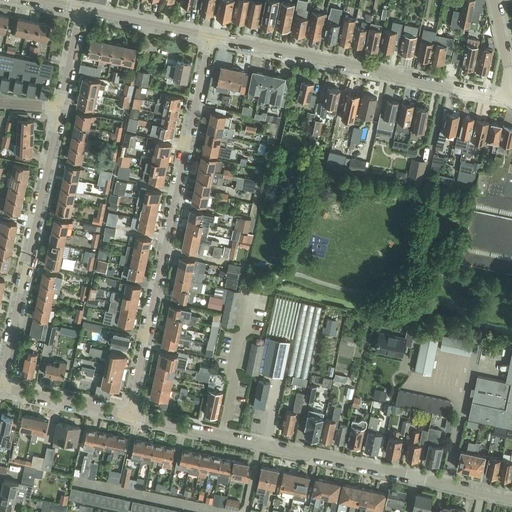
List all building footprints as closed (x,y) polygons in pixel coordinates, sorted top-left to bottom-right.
[(202,0),(200,12),(213,15),(215,0),(202,0)] [(231,18),(233,8),(235,0),(234,0),(220,0),(217,17),(231,20),(231,18)] [(233,8),(231,18),(234,18),(233,20),(246,23),(250,0),(237,0),(237,4),(236,9),(233,8)] [(255,0),(250,0),(246,23),(258,26),(261,9),(263,2),(255,0)] [(274,29),(277,12),(279,0),(266,0),(261,26),(274,29)] [(308,19),(309,10),(309,11),(306,10),(308,1),(308,0),(308,1),(302,0),(297,0),(296,9),(298,10),(297,16),(296,16),(292,33),(305,35),(308,19)] [(455,24),(467,26),(467,30),(469,30),(470,27),(475,4),(475,0),(463,0),(461,16),(456,15),(455,24)] [(290,30),(293,13),(294,6),(281,3),(276,27),(278,28),(278,30),(282,31),(284,29),(290,30)] [(341,24),(340,24),(343,9),(332,7),(330,13),(324,39),(337,42),(341,24)] [(325,23),(327,14),(312,10),(311,19),(307,36),(320,38),(323,22),(325,23)] [(338,42),(351,45),(355,27),(355,25),(356,20),(344,17),(338,42)] [(14,34),(25,36),(28,21),(17,19),(14,34)] [(28,21),(25,36),(36,39),(39,23),(28,21)] [(355,27),(351,45),(364,47),(368,29),(366,29),(367,23),(362,22),(361,28),(355,27)] [(39,23),(36,39),(41,40),(40,43),(46,44),(50,25),(39,23)] [(371,23),(366,48),(377,50),(383,25),(371,23)] [(384,29),(380,49),(382,49),(382,51),(387,52),(388,50),(393,51),(399,24),(395,23),(393,31),(384,29)] [(403,39),(402,43),(400,53),(402,53),(401,55),(407,56),(407,54),(413,55),(419,27),(406,24),(405,27),(403,39)] [(421,38),(417,58),(430,61),(434,42),(436,34),(436,32),(436,31),(423,29),(423,30),(421,38)] [(434,42),(430,61),(443,64),(446,52),(451,53),(455,38),(436,34),(434,42)] [(95,63),(99,64),(104,40),(91,37),(90,38),(88,46),(90,47),(88,56),(97,58),(97,60),(95,59),(95,63)] [(474,70),(480,43),(480,40),(468,38),(462,67),(474,70)] [(104,40),(99,64),(103,64),(104,61),(102,61),(102,59),(111,61),(115,42),(104,40)] [(115,42),(111,61),(118,62),(117,68),(121,68),(126,44),(115,42)] [(493,50),(495,51),(494,43),(493,43),(489,44),(488,47),(481,45),(476,70),(488,73),(493,50)] [(126,44),(121,68),(125,69),(127,64),(134,65),(137,48),(137,47),(126,44)] [(454,51),(452,61),(462,64),(464,53),(454,51)] [(0,54),(0,88),(7,89),(13,57),(0,54)] [(13,57),(7,89),(20,92),(27,59),(13,57)] [(27,59),(20,92),(34,95),(40,62),(27,59)] [(168,65),(166,77),(174,79),(173,79),(188,82),(191,64),(178,61),(177,67),(168,65)] [(40,62),(34,95),(47,97),(49,86),(48,86),(43,85),(44,77),(50,79),(53,65),(40,62)] [(218,86),(229,88),(234,67),(228,66),(228,67),(222,66),(218,85),(218,86)] [(97,74),(98,69),(87,67),(86,74),(96,76),(97,74)] [(234,67),(229,88),(241,91),(240,92),(244,93),(249,73),(245,73),(245,71),(239,70),(239,69),(234,67)] [(138,71),(136,84),(148,86),(150,73),(138,71)] [(253,71),(248,97),(248,98),(253,99),(253,97),(259,98),(265,73),(253,71)] [(265,73),(259,98),(259,101),(264,102),(264,99),(270,100),(275,76),(265,73)] [(275,76),(270,100),(276,102),(275,104),(284,106),(287,94),(289,83),(285,82),(286,78),(275,76)] [(83,77),(80,91),(98,95),(101,81),(83,77)] [(309,102),(309,106),(314,107),(316,96),(312,94),(314,84),(302,81),(298,100),(309,102)] [(121,94),(120,100),(130,102),(134,85),(128,84),(126,95),(121,94)] [(336,114),(336,112),(341,90),(328,87),(324,105),(322,105),(321,108),(320,116),(326,117),(327,113),(336,114)] [(95,109),(98,95),(80,91),(77,105),(95,109)] [(347,92),(342,119),(355,122),(361,95),(359,95),(358,93),(354,93),(353,94),(347,92)] [(158,98),(157,103),(180,108),(182,98),(162,93),(161,99),(158,98)] [(363,95),(359,115),(372,118),(377,98),(363,95)] [(135,97),(132,107),(140,109),(143,99),(140,98),(135,97)] [(384,114),(381,113),(377,127),(393,131),(399,103),(387,100),(384,114)] [(155,113),(162,114),(178,117),(180,108),(157,103),(155,113)] [(398,121),(396,130),(406,132),(409,132),(410,128),(410,124),(414,106),(408,104),(402,103),(398,121)] [(420,132),(424,133),(429,109),(417,106),(410,138),(418,140),(420,132)] [(131,108),(129,117),(138,119),(140,110),(131,108)] [(212,112),(210,122),(235,127),(236,123),(231,122),(232,117),(212,112)] [(78,113),(75,124),(90,128),(92,121),(96,122),(97,117),(78,113)] [(443,132),(440,131),(438,141),(445,142),(447,133),(455,135),(460,116),(447,113),(443,132)] [(17,119),(16,131),(32,132),(33,120),(27,120),(27,114),(16,114),(16,119),(17,119)] [(156,121),(155,123),(176,127),(178,117),(162,114),(161,119),(154,118),(154,120),(156,121)] [(266,117),(265,120),(280,123),(281,117),(267,114),(266,117)] [(458,135),(455,146),(463,147),(460,160),(461,161),(461,163),(459,172),(458,180),(474,184),(477,170),(472,169),(473,166),(465,164),(465,161),(466,160),(471,137),(470,137),(474,119),(464,117),(460,135),(458,135)] [(139,120),(129,118),(127,129),(136,131),(139,120)] [(320,135),(323,121),(314,119),(311,133),(320,135)] [(471,137),(466,160),(471,161),(474,145),(477,145),(478,143),(486,144),(486,141),(490,123),(476,120),(473,138),(471,137)] [(151,133),(152,133),(158,134),(174,137),(176,127),(155,123),(153,122),(150,122),(149,128),(152,129),(151,133)] [(210,122),(207,132),(223,135),(224,130),(234,132),(235,127),(210,122)] [(490,123),(486,141),(494,142),(492,151),(496,152),(498,152),(503,126),(490,123)] [(75,124),(73,136),(88,139),(95,141),(97,135),(95,134),(96,129),(90,128),(75,124)] [(496,152),(493,167),(490,166),(489,170),(492,171),(492,173),(480,171),(476,191),(475,193),(487,196),(511,201),(511,170),(509,170),(510,164),(510,163),(511,152),(511,127),(503,126),(498,152),(496,152)] [(16,131),(15,143),(32,144),(32,132),(16,131)] [(114,140),(119,141),(121,134),(115,133),(111,132),(110,136),(112,139),(114,139),(114,140)] [(207,132),(205,142),(226,146),(227,142),(228,137),(223,135),(207,132)] [(143,145),(140,144),(140,142),(135,141),(136,135),(126,133),(124,144),(134,146),(134,147),(142,149),(143,145)] [(3,135),(1,141),(9,143),(11,137),(3,135)] [(73,136),(70,147),(85,150),(88,139),(73,136)] [(150,144),(149,150),(155,152),(170,155),(172,145),(157,142),(157,141),(152,140),(152,138),(148,137),(147,143),(150,144)] [(224,157),(226,146),(205,142),(203,152),(224,157)] [(31,156),(32,144),(15,143),(15,155),(31,156)] [(119,154),(125,156),(125,155),(126,155),(131,156),(132,149),(128,148),(129,146),(126,145),(121,144),(119,154)] [(83,162),(85,150),(70,147),(68,159),(83,162)] [(408,148),(407,156),(416,158),(417,150),(408,148)] [(132,157),(141,159),(168,165),(170,155),(155,152),(154,157),(142,154),(141,155),(133,154),(132,157)] [(117,165),(120,165),(123,166),(125,156),(119,154),(117,165)] [(338,170),(338,171),(344,172),(344,170),(347,157),(347,155),(341,154),(338,170)] [(431,164),(431,165),(443,167),(445,157),(439,156),(439,155),(435,154),(434,154),(431,164)] [(202,156),(199,167),(215,170),(217,160),(202,156)] [(250,159),(242,157),(240,164),(249,166),(250,159)] [(344,170),(348,171),(364,174),(367,162),(351,158),(347,157),(344,170)] [(165,175),(168,165),(141,159),(139,164),(146,165),(145,170),(165,175)] [(416,177),(415,182),(414,185),(420,187),(422,178),(423,178),(426,162),(412,159),(409,176),(416,177)] [(473,166),(472,169),(477,170),(480,171),(481,163),(474,162),(474,163),(473,165),(473,166)] [(7,174),(11,175),(26,178),(29,168),(13,164),(12,171),(7,170),(7,174)] [(117,177),(128,180),(131,168),(123,166),(120,165),(117,177)] [(66,166),(64,177),(79,180),(80,174),(84,175),(85,170),(66,166)] [(197,180),(212,183),(218,184),(219,176),(222,177),(232,179),(234,171),(224,169),(224,173),(214,171),(215,170),(199,167),(197,180)] [(145,170),(143,180),(163,185),(165,175),(145,170)] [(11,175),(8,187),(24,190),(26,178),(11,175)] [(64,177),(62,187),(77,191),(79,180),(64,177)] [(248,191),(254,192),(257,180),(245,178),(243,189),(248,191)] [(133,193),(128,192),(125,192),(127,183),(116,180),(114,193),(132,197),(133,193)] [(197,180),(194,191),(209,194),(212,183),(197,180)] [(8,187),(6,198),(21,202),(24,190),(8,187)] [(62,187),(59,199),(74,202),(77,191),(62,187)] [(141,188),(139,198),(159,203),(162,192),(141,188)] [(194,191),(192,203),(207,206),(209,194),(194,191)] [(461,261),(511,271),(511,201),(487,196),(475,193),(461,261)] [(109,202),(111,203),(118,204),(119,204),(121,196),(111,194),(109,202)] [(0,204),(0,209),(3,211),(18,214),(21,202),(6,198),(1,198),(0,204)] [(139,198),(136,208),(157,212),(159,203),(139,198)] [(72,215),(74,202),(59,199),(56,212),(72,215)] [(141,213),(140,219),(155,222),(157,212),(136,208),(136,212),(141,213)] [(191,210),(189,220),(210,225),(210,220),(214,221),(215,215),(212,214),(191,210)] [(106,224),(116,227),(119,214),(109,212),(106,224)] [(94,217),(92,223),(102,225),(103,219),(97,218),(94,217)] [(155,222),(140,219),(133,217),(131,227),(153,232),(155,222)] [(241,219),(238,230),(248,233),(249,229),(250,225),(250,223),(251,221),(251,220),(241,217),(241,219)] [(55,219),(52,231),(67,234),(69,228),(73,229),(74,223),(55,219)] [(1,220),(0,224),(0,232),(14,235),(16,224),(1,220)] [(189,220),(186,230),(207,235),(210,225),(189,220)] [(106,227),(104,234),(105,234),(111,235),(114,236),(116,229),(106,227)] [(186,230),(184,240),(210,245),(211,241),(206,240),(207,235),(186,230)] [(52,231),(50,242),(65,245),(67,234),(52,231)] [(0,232),(0,244),(12,246),(14,235),(0,232)] [(247,241),(248,236),(249,235),(240,233),(239,240),(247,241)] [(136,241),(134,247),(149,250),(152,240),(131,235),(130,240),(136,241)] [(209,250),(210,245),(184,240),(182,250),(198,253),(203,254),(204,249),(209,250)] [(238,245),(240,245),(239,247),(249,249),(250,244),(240,242),(240,241),(233,240),(229,258),(235,260),(238,245)] [(50,242),(48,253),(63,257),(65,245),(50,242)] [(101,242),(99,249),(101,250),(107,251),(108,243),(101,242)] [(0,244),(0,256),(9,258),(12,246),(0,244)] [(221,258),(223,248),(215,246),(213,256),(221,258)] [(127,251),(127,255),(147,259),(149,250),(134,247),(133,252),(127,251)] [(231,248),(225,247),(222,257),(229,259),(231,248)] [(99,250),(97,258),(106,260),(108,251),(107,251),(101,250),(99,249),(99,250)] [(60,269),(63,257),(48,253),(45,265),(60,269)] [(125,264),(130,266),(145,269),(147,259),(127,255),(126,259),(125,264)] [(0,269),(6,270),(9,258),(0,256),(0,269)] [(181,257),(178,268),(199,272),(202,262),(181,257)] [(99,260),(97,271),(107,273),(109,262),(99,260)] [(229,264),(226,276),(238,279),(241,267),(229,264)] [(123,271),(122,275),(143,280),(145,269),(130,266),(129,272),(123,271)] [(178,268),(176,277),(202,283),(192,280),(193,275),(198,276),(199,272),(178,268)] [(43,272),(41,284),(60,288),(60,287),(56,286),(57,281),(61,282),(62,276),(43,272)] [(176,277),(174,287),(195,292),(200,293),(202,283),(176,277)] [(238,281),(227,278),(225,287),(236,289),(238,281)] [(120,283),(118,293),(139,297),(141,287),(120,283)] [(41,284),(39,295),(54,299),(55,293),(59,294),(60,288),(41,284)] [(88,297),(91,298),(91,297),(95,298),(96,293),(97,288),(91,287),(88,297)] [(193,302),(195,292),(174,287),(172,297),(193,302)] [(228,289),(227,295),(239,297),(240,292),(228,289)] [(113,292),(111,301),(111,302),(137,307),(139,297),(118,293),(113,292)] [(39,295),(36,307),(51,310),(54,299),(39,295)] [(210,295),(210,297),(208,307),(221,309),(223,298),(210,295)] [(227,295),(226,301),(238,303),(239,297),(227,295)] [(99,299),(95,298),(91,297),(91,298),(89,305),(97,307),(99,299)] [(225,304),(225,307),(237,309),(238,303),(226,301),(225,304)] [(115,307),(114,312),(120,313),(135,317),(137,307),(111,302),(110,306),(115,307)] [(168,315),(195,321),(200,322),(201,317),(191,315),(192,310),(170,305),(168,315)] [(36,307),(34,318),(49,321),(51,310),(36,307)] [(225,307),(223,313),(236,315),(237,309),(225,307)] [(133,327),(135,317),(120,313),(114,312),(112,323),(133,327)] [(223,315),(222,318),(235,321),(236,315),(223,313),(223,315)] [(213,320),(212,325),(219,326),(219,324),(221,324),(222,318),(223,315),(221,314),(220,322),(213,320)] [(168,315),(166,325),(187,330),(187,329),(182,328),(183,323),(194,325),(195,321),(168,315)] [(222,318),(221,324),(233,327),(235,321),(222,318)] [(335,333),(338,321),(328,319),(325,331),(335,333)] [(33,321),(30,337),(41,339),(44,323),(33,321)] [(82,327),(82,328),(93,331),(95,324),(83,322),(82,327)] [(52,344),(56,326),(49,325),(45,342),(52,344)] [(166,325),(164,335),(191,341),(192,335),(186,334),(187,330),(166,325)] [(212,325),(210,335),(217,336),(219,326),(212,325)] [(406,337),(404,345),(411,346),(412,341),(415,331),(415,330),(407,329),(407,330),(405,337),(406,337)] [(415,371),(431,374),(440,334),(423,331),(416,329),(415,332),(415,331),(412,341),(421,343),(415,371)] [(109,342),(111,343),(111,345),(128,349),(131,336),(109,331),(107,336),(112,337),(110,338),(109,342)] [(375,345),(375,348),(376,349),(376,351),(402,356),(404,346),(404,345),(406,337),(405,337),(380,332),(379,334),(377,344),(375,345)] [(190,346),(191,341),(164,335),(162,345),(177,348),(178,342),(184,344),(183,344),(190,346)] [(209,340),(208,344),(215,346),(217,336),(210,335),(209,340)] [(471,356),(474,341),(467,340),(443,335),(440,349),(471,356)] [(267,351),(262,373),(263,374),(283,378),(291,342),(270,337),(267,351)] [(252,343),(251,349),(263,351),(264,350),(263,350),(264,345),(252,343)] [(107,358),(106,364),(124,368),(127,356),(108,352),(109,351),(91,347),(89,354),(107,358)] [(251,349),(250,355),(262,357),(263,351),(251,349)] [(18,363),(24,364),(22,375),(33,377),(37,354),(26,352),(25,358),(19,357),(18,363)] [(478,376),(469,418),(511,427),(511,352),(506,382),(478,376)] [(160,353),(158,364),(175,368),(185,370),(188,359),(160,353)] [(250,355),(249,360),(261,363),(262,357),(250,355)] [(47,362),(44,375),(64,379),(68,363),(60,361),(60,362),(54,360),(53,364),(47,362)] [(249,360),(248,366),(260,369),(261,364),(261,363),(249,360)] [(106,364),(103,375),(122,379),(124,368),(106,364)] [(158,364),(155,375),(173,379),(175,368),(158,364)] [(204,373),(211,375),(212,369),(201,366),(199,372),(204,373)] [(248,366),(246,372),(246,373),(259,375),(259,374),(260,369),(248,366)] [(204,373),(202,380),(209,382),(211,375),(204,373)] [(97,386),(95,394),(110,397),(111,389),(119,391),(122,379),(103,375),(102,380),(101,386),(97,385),(97,386)] [(155,375),(153,386),(171,390),(173,379),(155,375)] [(265,410),(271,382),(259,380),(253,407),(265,410)] [(349,382),(346,398),(353,400),(356,384),(349,382)] [(208,397),(204,414),(218,417),(221,400),(223,393),(214,391),(215,385),(209,383),(208,389),(210,390),(208,397)] [(305,401),(313,403),(317,387),(309,385),(305,401)] [(153,386),(151,397),(161,400),(159,406),(167,407),(171,390),(153,386)] [(396,404),(403,405),(406,392),(399,390),(396,404)] [(374,391),(373,399),(385,401),(387,394),(374,391)] [(298,420),(300,414),(305,394),(297,392),(294,408),(293,412),(286,410),(282,431),(293,433),(296,420),(298,420)] [(406,392),(403,405),(409,407),(412,393),(406,392)] [(412,393),(409,407),(416,408),(418,394),(412,393)] [(418,394),(416,408),(422,409),(425,396),(418,394)] [(425,396),(422,409),(428,411),(431,397),(425,396)] [(359,408),(361,398),(354,397),(352,406),(359,408)] [(431,397),(428,411),(435,412),(438,399),(431,397)] [(438,399),(435,412),(441,414),(444,400),(438,399)] [(444,400),(441,414),(448,415),(451,401),(444,400)] [(390,415),(392,405),(385,404),(383,414),(390,415)] [(332,420),(325,419),(321,439),(332,442),(335,428),(337,429),(342,407),(335,405),(332,420)] [(393,405),(391,412),(399,413),(401,407),(393,405)] [(306,436),(319,439),(324,414),(309,410),(308,415),(305,428),(308,429),(306,436)] [(2,414),(0,423),(0,428),(4,430),(1,446),(11,448),(15,431),(11,430),(15,413),(8,412),(7,415),(2,414)] [(20,430),(32,432),(36,418),(23,415),(20,430)] [(404,421),(403,421),(401,434),(407,435),(410,423),(411,418),(405,417),(404,421)] [(36,418),(32,432),(30,442),(36,443),(38,434),(46,435),(49,421),(36,418)] [(372,418),(365,449),(378,452),(382,434),(377,432),(379,419),(372,418)] [(361,448),(361,446),(365,428),(366,427),(367,423),(366,420),(362,419),(359,422),(353,420),(347,445),(361,448)] [(477,429),(478,422),(468,420),(467,427),(477,429)] [(58,423),(54,441),(53,446),(59,448),(60,443),(77,446),(81,428),(58,423)] [(339,432),(336,431),(334,442),(344,444),(348,426),(340,425),(339,432)] [(495,426),(494,430),(499,431),(498,436),(506,437),(508,429),(495,426)] [(426,444),(429,445),(426,462),(439,465),(443,446),(438,445),(442,430),(429,427),(429,431),(426,444)] [(90,467),(92,459),(94,451),(96,440),(98,431),(88,429),(84,445),(83,450),(89,451),(88,456),(85,457),(80,477),(87,478),(90,467)] [(420,440),(419,442),(426,444),(429,431),(422,429),(420,440)] [(393,437),(390,436),(386,453),(391,454),(392,456),(396,457),(397,456),(399,456),(402,439),(399,438),(400,432),(394,430),(393,437)] [(96,440),(94,451),(96,451),(97,447),(104,449),(106,440),(108,434),(98,431),(96,440)] [(420,432),(413,431),(411,443),(410,442),(406,458),(418,460),(422,445),(417,444),(420,432)] [(106,440),(104,449),(112,451),(111,454),(109,454),(107,460),(112,461),(112,459),(116,440),(117,436),(108,434),(106,440)] [(116,440),(112,459),(118,460),(119,454),(118,453),(118,452),(124,454),(128,438),(117,436),(116,440)] [(131,460),(141,462),(145,442),(135,439),(131,460)] [(145,442),(141,462),(151,465),(152,460),(155,444),(145,442)] [(458,469),(470,471),(476,443),(469,442),(467,452),(461,451),(458,469)] [(476,443),(470,471),(482,474),(486,456),(478,454),(480,444),(476,443)] [(10,457),(9,461),(14,463),(15,458),(18,445),(13,444),(11,457),(10,457)] [(155,444),(152,460),(159,461),(158,464),(161,465),(165,446),(155,444)] [(165,446),(161,465),(163,465),(163,467),(171,468),(175,448),(165,446)] [(45,457),(42,470),(46,471),(46,470),(53,471),(54,465),(52,465),(55,449),(47,447),(45,458),(45,457)] [(177,459),(175,469),(179,470),(189,472),(193,452),(183,450),(181,459),(177,459)] [(193,452),(189,472),(188,473),(198,476),(199,474),(203,454),(193,452)] [(502,460),(498,478),(511,480),(511,474),(511,452),(511,453),(510,461),(502,460)] [(203,454),(199,474),(208,476),(212,456),(203,454)] [(26,461),(25,466),(42,470),(45,457),(33,455),(32,462),(26,461)] [(212,456),(208,476),(218,478),(222,458),(212,456)] [(486,475),(498,478),(502,460),(490,457),(486,475)] [(222,458),(218,478),(221,478),(221,475),(229,476),(233,460),(222,458)] [(234,461),(231,476),(239,478),(238,482),(245,483),(249,464),(234,461)] [(36,474),(36,475),(45,477),(46,471),(42,470),(25,466),(24,472),(36,474)] [(90,467),(87,478),(95,480),(97,469),(90,467)] [(125,467),(121,486),(128,487),(132,469),(125,467)] [(259,504),(263,505),(271,469),(262,467),(258,485),(262,486),(259,504)] [(271,469),(263,505),(261,511),(265,511),(267,505),(271,488),(275,489),(279,470),(271,469)] [(284,471),(280,490),(283,490),(282,495),(294,498),(295,493),(296,487),(298,474),(287,472),(284,471)] [(24,472),(23,477),(35,480),(36,475),(36,474),(24,472)] [(109,480),(117,481),(118,473),(110,472),(109,480)] [(294,498),(293,498),(305,501),(306,495),(310,477),(298,474),(296,487),(295,493),(294,498)] [(23,477),(21,483),(34,486),(35,480),(23,477)] [(312,511),(317,511),(324,480),(316,478),(310,503),(315,504),(312,511)] [(4,480),(1,493),(24,497),(31,499),(33,490),(19,487),(20,483),(4,480)] [(324,480),(317,511),(322,511),(324,505),(323,505),(325,498),(329,499),(332,482),(324,480)] [(332,482),(329,499),(332,500),(330,509),(335,510),(341,484),(332,482)] [(170,492),(177,494),(178,488),(175,487),(176,485),(172,484),(172,487),(171,487),(170,492)] [(346,510),(348,503),(352,486),(343,484),(338,511),(340,511),(341,509),(346,510)] [(352,486),(348,503),(352,504),(352,506),(350,506),(349,511),(354,511),(356,505),(360,488),(352,486)] [(69,500),(76,501),(78,489),(72,488),(69,500)] [(360,488),(356,505),(363,507),(362,509),(360,508),(359,511),(364,511),(370,490),(360,488)] [(403,509),(407,492),(389,488),(386,506),(403,509)] [(78,489),(76,501),(82,503),(84,491),(78,489)] [(370,490),(364,511),(370,511),(371,509),(374,509),(378,492),(370,490)] [(84,491),(82,503),(93,505),(95,493),(84,491)] [(378,492),(374,509),(373,511),(382,511),(387,493),(378,492)] [(1,493),(0,498),(0,505),(14,509),(16,502),(23,503),(24,497),(1,493)] [(95,493),(93,505),(105,507),(107,496),(95,493)] [(216,493),(213,505),(226,508),(238,510),(240,501),(227,499),(228,496),(216,493)] [(61,494),(59,503),(67,505),(69,500),(69,499),(69,495),(61,494)] [(417,494),(412,511),(429,511),(433,497),(417,494)] [(107,496),(105,507),(111,509),(113,497),(107,496)] [(113,497),(111,509),(117,510),(119,498),(113,497)] [(119,498),(117,510),(122,511),(125,499),(119,498)] [(125,499),(122,511),(126,511),(128,511),(131,501),(125,499)] [(130,511),(149,511),(151,505),(133,501),(130,511)] [(50,511),(52,503),(43,502),(42,507),(41,511),(50,511)]
